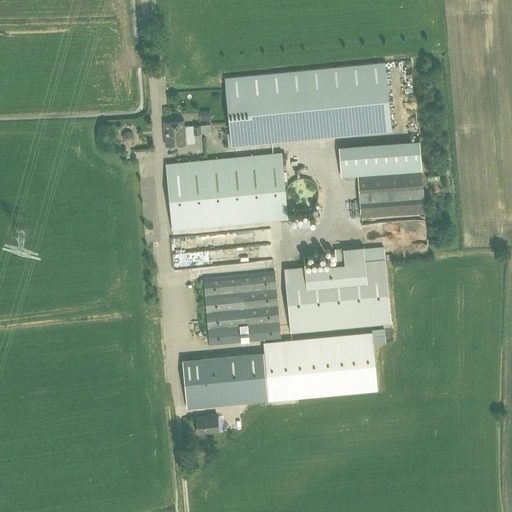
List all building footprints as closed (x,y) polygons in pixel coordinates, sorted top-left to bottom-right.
[(383,62),(224,77),(231,145),(389,130),(383,62)] [(210,110),(200,111),(200,119),(211,119),(210,110)] [(185,143),(183,119),(163,121),(165,145),(185,143)] [(193,125),(194,134),(202,133),(202,125),(193,125)] [(341,175),(357,174),(421,170),(419,139),(339,145),(341,175)] [(281,150),(166,161),(170,228),(288,217),(281,150)] [(421,170),(357,174),(358,193),(423,189),(421,170)] [(423,194),(359,198),(360,217),(425,213),(423,194)] [(391,322),(384,247),(364,249),(363,245),(335,248),(336,262),(284,267),(290,331),(391,322)] [(263,339),(281,338),(279,320),(275,270),(203,277),(208,327),(209,344),(263,339)] [(373,331),(263,341),(269,399),(378,388),(373,331)] [(187,407),(266,399),(261,352),(182,360),(187,407)] [(208,415),(196,416),(197,432),(218,431),(216,413),(207,414),(208,415)]
